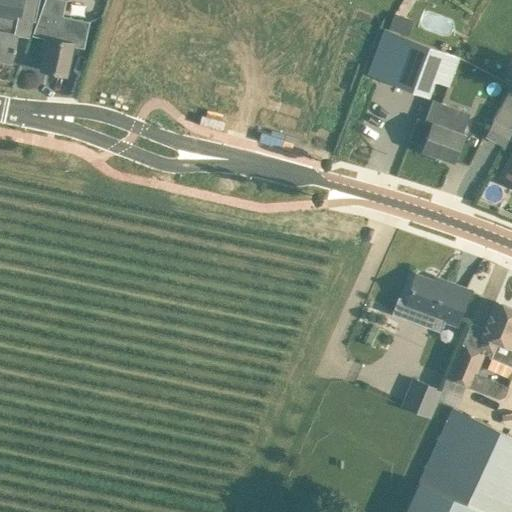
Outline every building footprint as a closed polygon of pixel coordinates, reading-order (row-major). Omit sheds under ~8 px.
[(0,0),(0,57),(10,60),(13,49),(14,49),(15,45),(13,44),(16,34),(28,36),(32,20),(34,21),(38,0),(0,0)] [(44,37),(41,51),(44,52),(41,69),(66,74),(72,45),(83,47),(89,20),(62,14),(65,0),(43,0),(40,11),(31,34),(44,37)] [(389,28),(404,34),(409,19),(394,13),(389,28)] [(427,97),(433,80),(443,52),(382,29),(365,74),(393,84),(427,97)] [(443,52),(433,80),(447,86),(458,57),(443,52)] [(451,160),(453,160),(462,134),(460,133),(468,113),(438,102),(422,149),(423,149),(452,159),(451,160)] [(504,143),(511,129),(493,120),(486,135),(504,143)] [(511,153),(499,178),(511,185),(511,153)] [(468,290),(454,284),(446,281),(445,285),(415,274),(406,298),(398,295),(392,311),(440,330),(444,318),(455,323),(468,290)] [(511,307),(495,301),(475,345),(492,353),(490,357),(511,365),(511,307)] [(365,341),(377,346),(384,329),(373,323),(365,341)] [(461,344),(448,377),(464,383),(478,351),(474,349),(461,344)] [(431,416),(442,388),(412,376),(401,404),(431,416)] [(511,511),(511,434),(455,407),(452,405),(417,478),(418,479),(403,511),(511,511)]
